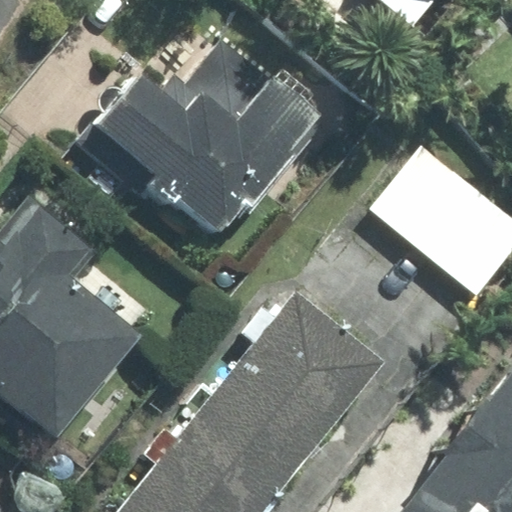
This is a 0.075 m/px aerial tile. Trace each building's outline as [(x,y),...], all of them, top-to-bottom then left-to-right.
[(441,0),(343,0),(402,45),(441,0)] [(119,83),(63,142),(205,255),(308,132),(206,48),(169,86),(139,102),(119,83)] [(434,195),(395,237),(460,298),(499,256),(434,195)] [(14,217),(0,233),(0,433),(30,459),(124,348),(51,286),(70,264),(14,217)] [(253,511),(368,371),(277,297),(101,511),(253,511)] [(511,511),(511,364),(502,357),(380,511),(511,511)]
